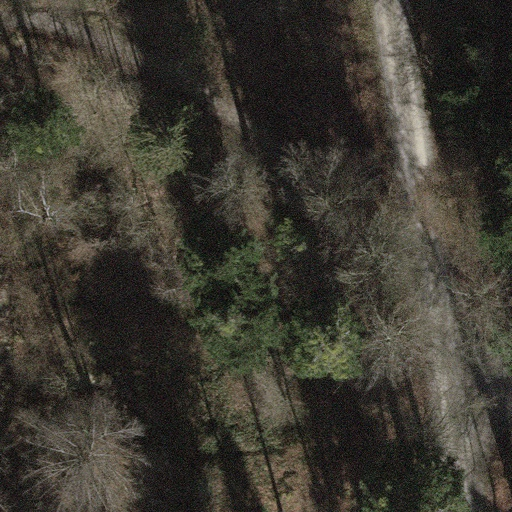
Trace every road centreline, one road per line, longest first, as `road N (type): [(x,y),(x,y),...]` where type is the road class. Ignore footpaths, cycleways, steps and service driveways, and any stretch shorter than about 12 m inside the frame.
road 1 (track): [(0,23),(44,22),(182,72),(476,365)]
road 2 (unclassified): [(477,511),(476,365),(389,0)]
